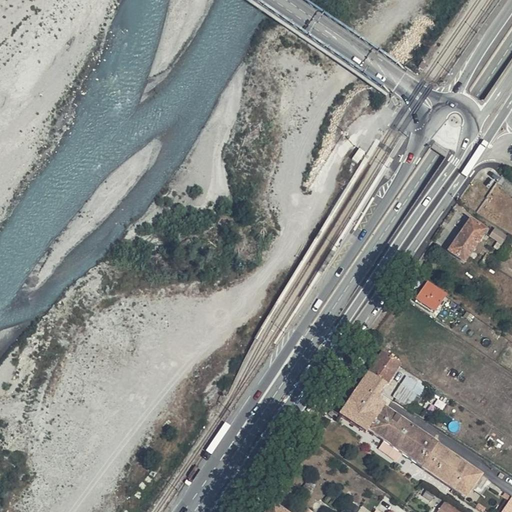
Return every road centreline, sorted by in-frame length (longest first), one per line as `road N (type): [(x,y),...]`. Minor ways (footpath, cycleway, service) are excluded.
road 1 (primary): [(511,42),(237,441)]
road 2 (primary): [(241,485),(471,129)]
road 3 (primary): [(241,485),(480,151)]
road 4 (primary): [(439,113),(265,382),(237,441)]
road 5 (track): [(306,211),(189,345),(78,511)]
road 6 (track): [(306,211),(289,190),(296,155),(418,0)]
road 7 (primary): [(439,113),(275,0)]
road 8 (track): [(396,101),(357,132),(306,211)]
